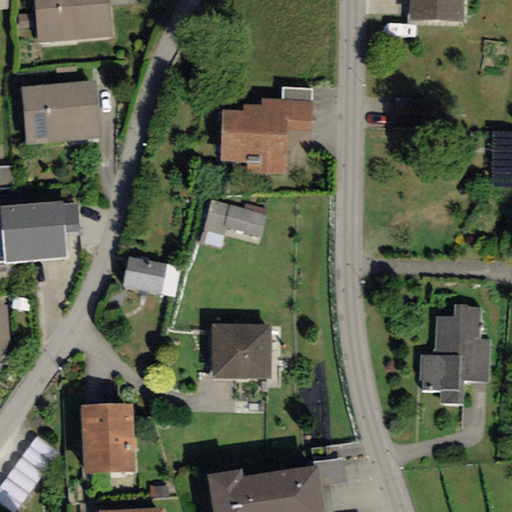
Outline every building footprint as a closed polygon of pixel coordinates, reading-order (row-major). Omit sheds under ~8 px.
[(108,0),(33,0),(38,47),(112,40),(108,0)] [(462,0),(408,0),(408,9),(410,9),(410,25),(463,25),(462,0)] [(96,85),(23,90),(26,147),(100,143),(96,85)] [(311,102),(311,92),(282,91),(282,102),(311,102)] [(427,100),(394,99),(394,129),(427,129),(427,100)] [(282,102),(261,103),(261,108),(242,108),(242,114),(222,114),(222,164),(248,165),(248,174),(286,174),(286,133),(312,133),(311,102),(282,102)] [(511,135),(494,134),(493,148),(511,149),(511,135)] [(511,173),(511,161),(493,162),(493,174),(511,173)] [(0,173),(0,192),(15,191),(13,172),(0,173)] [(265,217),(212,202),(203,232),(225,238),(227,230),(259,239),(265,217)] [(0,217),(4,269),(65,264),(63,239),(77,238),(75,210),(60,211),(60,208),(0,212),(0,217)] [(127,259),(121,290),(162,297),(167,266),(127,259)] [(481,309),(453,308),(452,318),(436,318),(435,358),(420,357),(419,381),(422,381),(422,393),(440,393),(440,406),(459,407),(460,385),(489,386),(491,343),(479,342),(481,309)] [(8,309),(0,309),(0,367),(10,357),(8,309)] [(212,328),(212,383),(271,383),(271,328),(212,328)] [(131,408),(81,411),(85,478),(135,475),(131,408)] [(239,480),(209,484),(213,511),(323,511),(318,474),(240,486),(239,480)]
